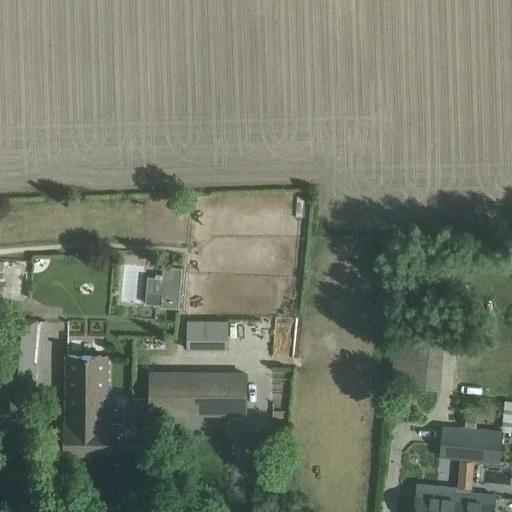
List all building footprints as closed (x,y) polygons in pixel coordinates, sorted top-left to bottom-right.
[(25,282),(27,262),(3,261),(2,280),(25,282)] [(181,269),(164,268),(160,306),(178,307),(181,269)] [(4,317),(0,363),(0,385),(9,387),(8,388),(11,388),(11,417),(36,418),(34,390),(37,364),(34,364),(38,321),(4,317)] [(232,348),(232,319),(190,319),(190,347),(232,348)] [(395,335),(390,385),(397,386),(408,387),(440,390),(444,340),(395,335)] [(69,354),(67,411),(107,411),(108,355),(101,355),(87,354),(69,354)] [(150,411),(150,413),(246,414),(246,374),(150,373),(150,397),(133,397),(133,410),(150,411)] [(67,423),(65,423),(64,455),(108,456),(108,452),(114,452),(118,447),(119,424),(106,424),(107,411),(67,411),(67,423)] [(458,473),(457,487),(471,488),(472,475),(474,460),(499,462),(502,432),(502,431),(501,431),(476,429),(465,427),(462,427),(459,458),(460,459),(458,473)] [(415,494),(413,511),(453,511),(454,509),(468,510),(470,493),(470,489),(471,489),(471,488),(457,487),(456,498),(415,494)] [(454,509),(453,511),(494,511),(496,496),(470,493),(468,510),(454,509)]
